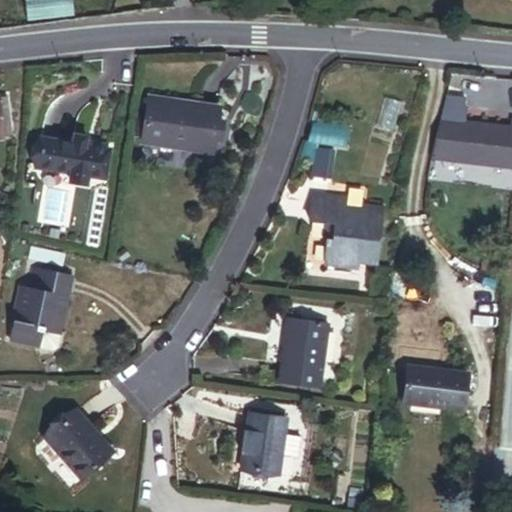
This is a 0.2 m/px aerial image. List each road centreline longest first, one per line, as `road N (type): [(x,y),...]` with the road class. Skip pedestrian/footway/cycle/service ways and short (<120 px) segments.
road 1 (residential): [(151,383),(246,218),(280,126),(299,38)]
road 2 (residential): [(299,38),(135,37),(0,52)]
road 3 (residential): [(511,56),(299,38)]
